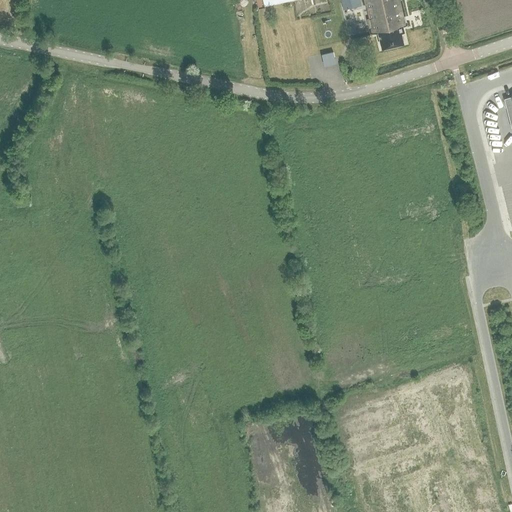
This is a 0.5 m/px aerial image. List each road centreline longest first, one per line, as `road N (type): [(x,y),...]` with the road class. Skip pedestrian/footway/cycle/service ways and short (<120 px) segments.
road 1 (unknown): [(484,261),(0,345)]
road 2 (tertiary): [(454,60),(349,94),(285,97),(0,42)]
road 3 (unknown): [(0,82),(165,115),(200,310)]
road 4 (unclassified): [(504,254),(482,263),(475,287),(511,457)]
road 5 (unclassified): [(511,77),(464,93),(504,254)]
